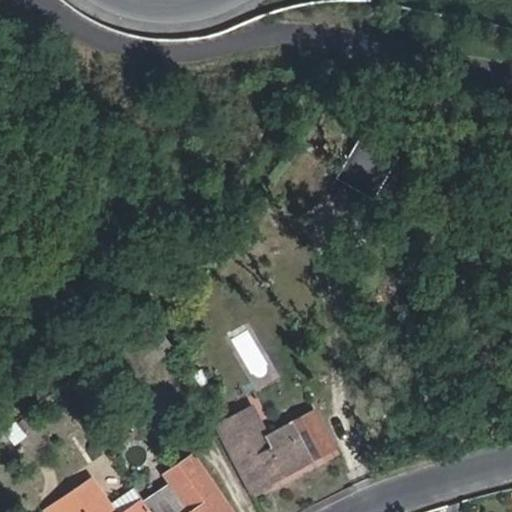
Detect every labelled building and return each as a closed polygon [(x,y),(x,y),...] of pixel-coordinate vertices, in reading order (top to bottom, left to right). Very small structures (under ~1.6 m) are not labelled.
[(373,197),(396,159),(361,138),(338,177),(373,197)] [(155,311),(131,329),(143,345),(164,328),(155,311)] [(254,491),(335,447),(315,408),(282,426),(288,436),(271,446),(265,435),(249,406),(217,424),(254,491)] [(282,426),(265,435),(271,446),(288,436),(282,426)] [(233,511),(193,455),(162,476),(186,511),(233,511)] [(58,502),(65,511),(149,511),(141,499),(122,511),(112,511),(91,479),(58,502)] [(65,511),(58,502),(44,511),(65,511)]
